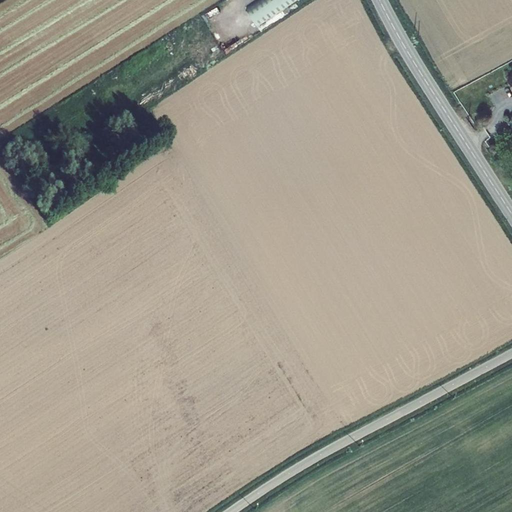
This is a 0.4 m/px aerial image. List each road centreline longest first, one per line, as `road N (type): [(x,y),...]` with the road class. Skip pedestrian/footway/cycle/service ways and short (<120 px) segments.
road 1 (unclassified): [(511,353),(229,511)]
road 2 (secondary): [(380,0),(511,212)]
